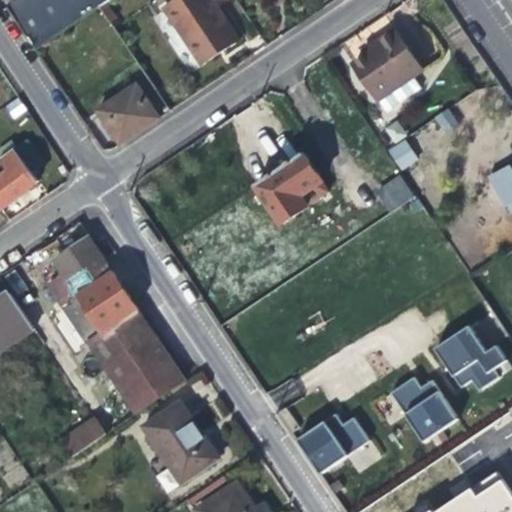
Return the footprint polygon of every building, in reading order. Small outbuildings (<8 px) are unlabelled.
[(14,0),(8,5),(6,6),(21,28),(35,49),(98,6),(93,0),(14,0)] [(171,0),(170,1),(164,5),(200,58),(212,50),(221,43),(224,48),(240,37),(217,3),(221,0),(171,0)] [(420,66),(394,28),(376,41),(378,44),(369,50),(354,61),(377,95),(411,73),(420,66)] [(419,85),(411,73),(377,95),(386,108),(419,85)] [(118,145),(159,117),(136,82),(95,110),(108,130),(118,145)] [(448,108),(435,117),(446,132),(459,123),(448,108)] [(387,149),(401,170),(418,159),(405,138),(387,149)] [(28,139),(14,148),(29,171),(44,161),(28,139)] [(37,183),(29,171),(14,148),(0,158),(0,208),(20,194),(37,183)] [(322,181),(305,156),(281,171),(255,188),(279,224),(309,204),(302,193),(322,181)] [(491,176),(506,202),(511,199),(511,170),(510,166),(493,175),(491,176)] [(389,212),(414,196),(400,175),(376,190),(389,212)] [(61,274),(75,293),(110,270),(86,235),(68,248),(51,259),(61,274)] [(110,270),(75,293),(89,314),(102,333),(137,310),(119,284),(110,270)] [(64,301),(75,293),(61,274),(45,284),(62,309),(67,306),(64,301)] [(9,289),(0,295),(0,320),(14,343),(27,334),(35,329),(9,289)] [(78,321),(89,314),(75,293),(64,301),(67,306),(78,321)] [(141,315),(137,310),(102,333),(87,344),(134,415),(184,380),(161,344),(141,315)] [(0,352),(14,343),(0,320),(0,352)] [(507,360),(497,346),(486,353),(468,327),(435,349),(462,388),(472,381),(479,390),(500,376),(495,369),(507,360)] [(36,348),(27,334),(14,343),(24,357),(36,348)] [(258,354),(245,362),(254,375),(266,367),(258,354)] [(424,442),(459,419),(432,380),(422,387),(415,377),(391,393),(424,442)] [(180,483),(218,458),(199,430),(179,400),(142,426),(180,483)] [(321,473),(370,440),(354,417),(344,424),(336,414),(298,440),(321,473)] [(93,416),(71,430),(84,450),(105,435),(93,416)] [(72,458),(84,450),(71,430),(59,439),(72,458)] [(511,511),(511,488),(500,469),(473,487),(434,511),(511,511)] [(268,511),(263,505),(254,511),(235,483),(195,509),(196,511),(268,511)]
